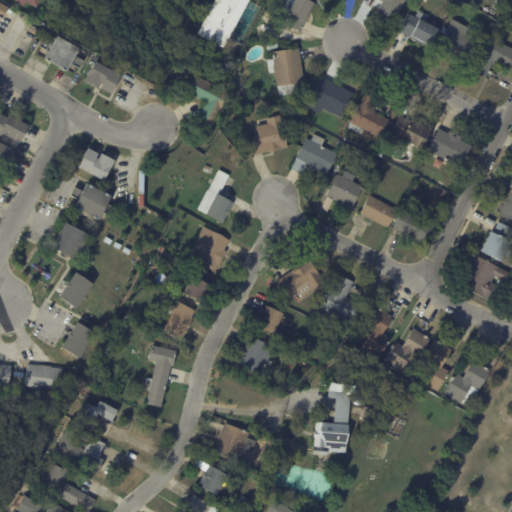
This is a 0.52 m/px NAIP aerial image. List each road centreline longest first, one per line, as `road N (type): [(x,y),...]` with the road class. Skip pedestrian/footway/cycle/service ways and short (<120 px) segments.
road 1 (residential): [(122,511),(184,437),(212,338),(279,211)]
road 2 (residential): [(279,211),(511,331)]
road 3 (residential): [(2,306),(69,106)]
road 4 (residential): [(419,284),(511,102)]
road 5 (residential): [(343,39),(502,121)]
road 6 (residential): [(0,68),(116,131),(158,128)]
